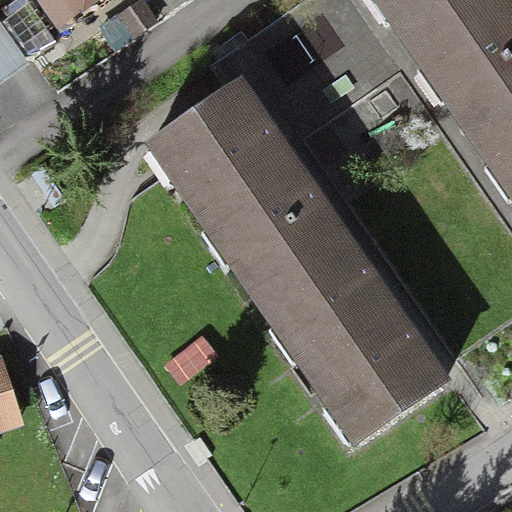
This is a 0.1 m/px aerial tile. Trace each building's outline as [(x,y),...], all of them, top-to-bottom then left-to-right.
[(24,0),(53,41),(114,0),(24,0)] [(363,0),(462,137),(511,101),(511,16),(500,0),(363,0)] [(0,39),(0,105),(30,86),(0,39)] [(246,299),(335,237),(234,92),(145,154),(246,299)] [(511,101),(462,137),(511,207),(511,101)] [(335,237),(246,299),(354,453),(443,392),(335,237)] [(0,436),(10,433),(0,403),(0,436)]
